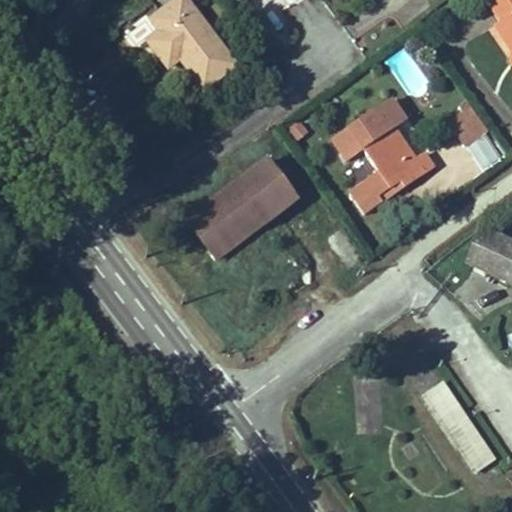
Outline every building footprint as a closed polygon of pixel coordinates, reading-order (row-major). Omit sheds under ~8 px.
[(204,91),(235,68),(182,0),(180,0),(151,22),(160,34),(148,43),(164,63),(175,54),(180,60),(204,91)] [(511,52),(511,0),(485,0),(501,22),(494,26),(511,52)] [(175,54),(164,63),(168,69),(180,60),(175,54)] [(333,141),(346,161),(364,149),(380,174),(368,182),(383,203),(433,169),(424,156),(415,162),(393,130),(404,122),(391,102),(333,141)] [(471,109),(449,125),(464,147),(487,132),(471,109)] [(185,222),(215,262),(296,201),(266,162),(185,222)] [(511,283),(511,242),(485,230),(469,264),(511,283)] [(452,398),(444,385),(423,399),(431,412),(452,398)] [(477,435),(452,398),(431,412),(456,449),(477,435)] [(494,460),(477,435),(456,449),(473,474),(494,460)]
